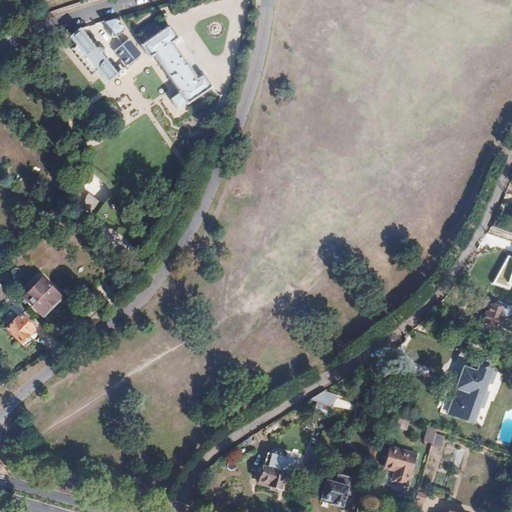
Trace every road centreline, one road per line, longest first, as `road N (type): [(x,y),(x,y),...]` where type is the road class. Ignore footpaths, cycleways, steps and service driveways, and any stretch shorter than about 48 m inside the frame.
road 1 (residential): [(266,0),(238,116),(180,248),(145,294),(0,421)]
road 2 (residential): [(175,511),(183,484),(219,442),(376,352),(433,300),(471,248),(511,156)]
road 3 (residential): [(0,54),(37,32),(139,0)]
